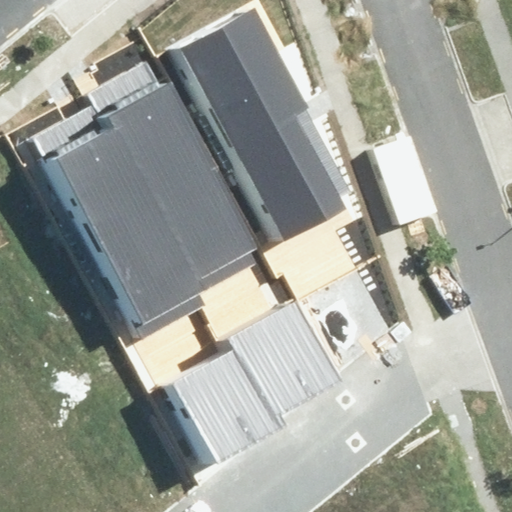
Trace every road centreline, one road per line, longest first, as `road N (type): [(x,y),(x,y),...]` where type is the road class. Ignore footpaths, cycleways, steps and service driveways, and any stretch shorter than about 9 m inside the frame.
road 1 (residential): [(247,511),(502,305)]
road 2 (residential): [(384,0),(502,305)]
